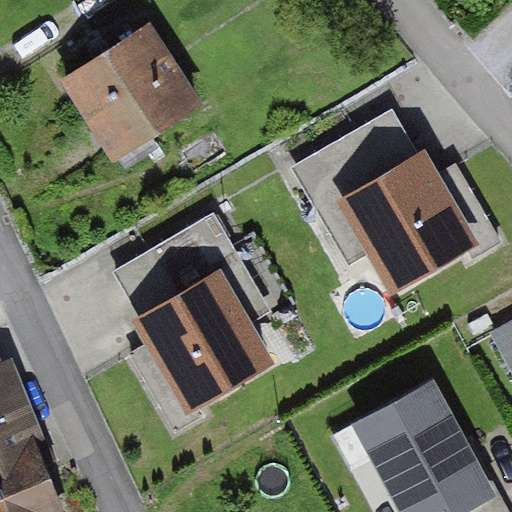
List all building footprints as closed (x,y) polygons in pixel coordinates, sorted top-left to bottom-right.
[(149,34),(62,89),(113,167),(199,111),(149,34)] [(393,116),(296,173),(352,268),(367,259),(392,302),(471,256),(473,260),(500,244),(455,167),(439,177),(426,155),(419,160),(393,116)] [(213,216),(117,274),(142,316),(129,324),(143,346),(129,355),(177,435),(208,417),(204,411),(277,368),(251,324),(270,312),(213,216)] [(59,511),(0,362),(0,511),(59,511)] [(511,511),(511,508),(440,377),(347,427),(393,511),(511,511)]
